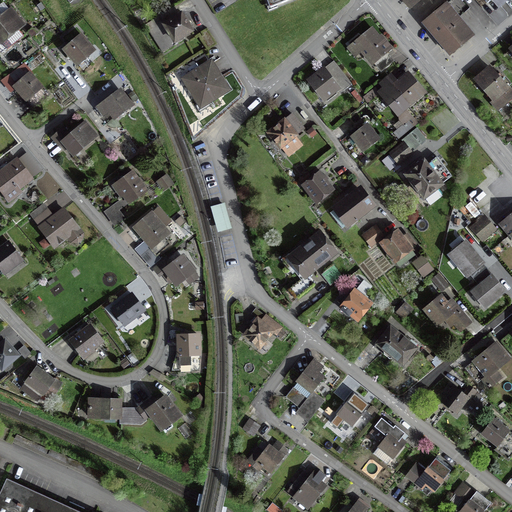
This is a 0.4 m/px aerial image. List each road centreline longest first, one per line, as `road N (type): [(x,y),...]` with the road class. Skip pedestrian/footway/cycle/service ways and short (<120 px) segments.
road 1 (residential): [(0,304),(53,360),(104,382),(143,371),(164,323),(141,269),(0,102)]
road 2 (residential): [(258,98),(226,133),(221,165),(255,287),(309,337)]
road 3 (residential): [(309,337),(266,392),(264,410),(403,511)]
road 4 (residential): [(309,337),(511,497)]
road 5 (residential): [(367,0),(258,98)]
